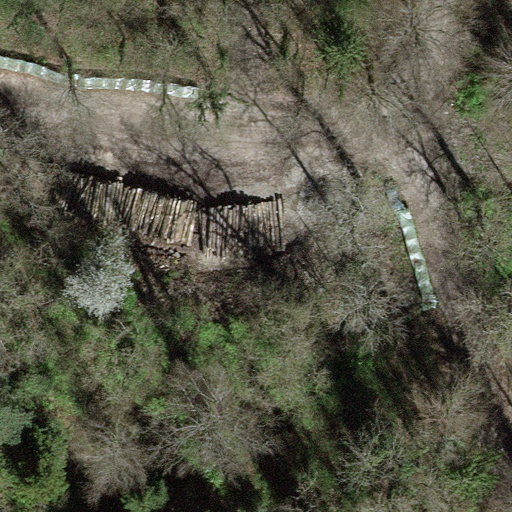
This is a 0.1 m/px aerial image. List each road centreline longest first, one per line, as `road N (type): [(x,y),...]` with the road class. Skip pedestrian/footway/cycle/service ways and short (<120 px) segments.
road 1 (track): [(432,0),(435,66),(397,121),(186,121),(0,79)]
road 2 (track): [(397,121),(511,511)]
